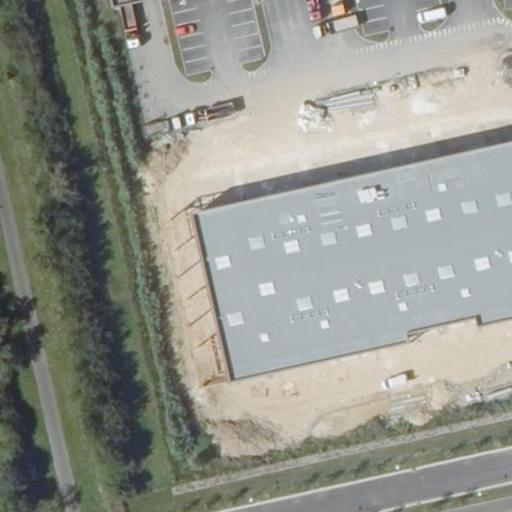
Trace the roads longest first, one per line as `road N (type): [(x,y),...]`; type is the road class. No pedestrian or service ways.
road 1 (unclassified): [(0,181),(73,511)]
road 2 (unclassified): [(511,468),(302,511)]
